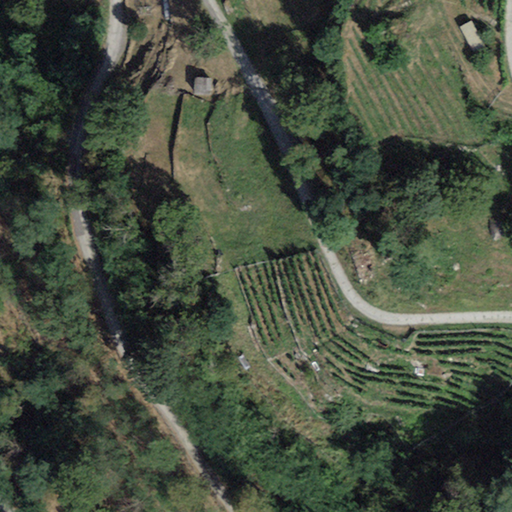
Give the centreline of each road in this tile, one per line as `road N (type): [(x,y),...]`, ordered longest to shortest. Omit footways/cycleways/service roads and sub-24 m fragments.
road 1 (residential): [(235,511),(125,351),(73,185),(80,119),(108,55),(114,0)]
road 2 (residential): [(209,0),(356,303),(396,319),(511,317)]
